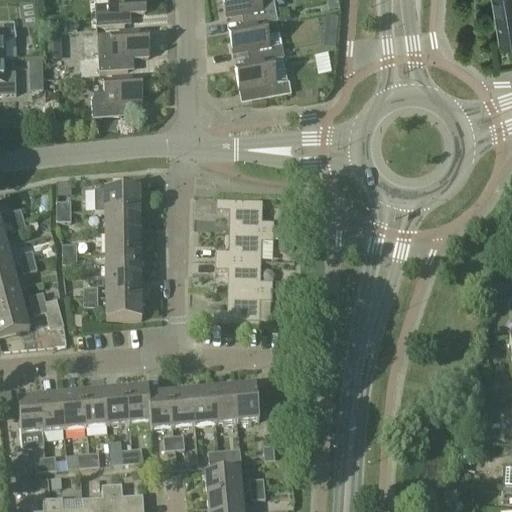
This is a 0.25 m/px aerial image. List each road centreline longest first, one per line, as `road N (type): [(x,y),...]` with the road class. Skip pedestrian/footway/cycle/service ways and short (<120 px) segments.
road 1 (tertiary): [(386,195),(347,386),(338,511)]
road 2 (tertiary): [(355,511),(363,385),(416,201)]
road 3 (residential): [(180,357),(184,147)]
road 4 (residential): [(0,162),(184,147)]
road 5 (residential): [(0,374),(180,357)]
road 6 (residential): [(184,147),(183,0)]
road 7 (residential): [(234,148),(292,164),(361,168)]
road 8 (residential): [(359,135),(234,148)]
